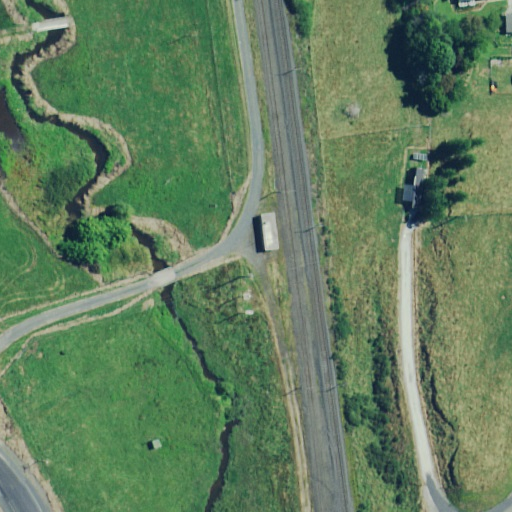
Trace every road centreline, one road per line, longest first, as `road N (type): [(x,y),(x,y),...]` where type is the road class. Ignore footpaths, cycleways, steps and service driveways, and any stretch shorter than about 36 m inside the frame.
road 1 (track): [(0,345),(16,327),(51,311),(209,259),(231,234),(246,208),(255,155),(233,0)]
road 2 (track): [(452,511),(418,457),(399,302),(404,223)]
